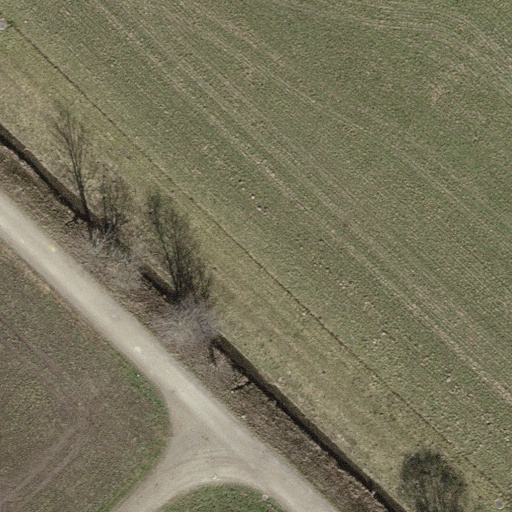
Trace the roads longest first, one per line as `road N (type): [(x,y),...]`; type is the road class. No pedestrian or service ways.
road 1 (track): [(224,427),(0,213)]
road 2 (track): [(312,511),(224,427)]
road 3 (track): [(224,427),(137,511)]
